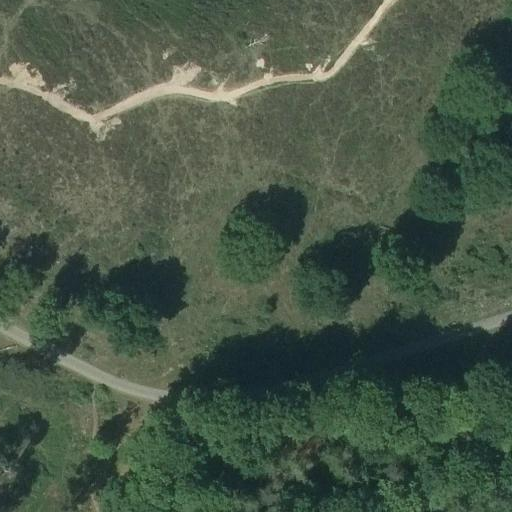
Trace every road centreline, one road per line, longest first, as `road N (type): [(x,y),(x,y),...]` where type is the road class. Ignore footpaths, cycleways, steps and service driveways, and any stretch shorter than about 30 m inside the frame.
road 1 (track): [(511,316),(305,383),(184,399),(118,385),(0,327)]
road 2 (track): [(335,511),(423,485),(511,483)]
